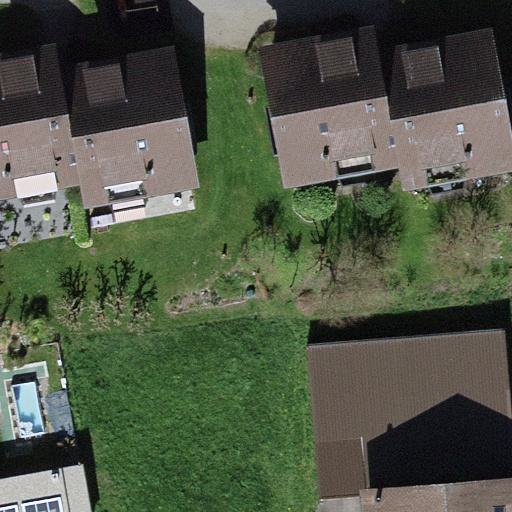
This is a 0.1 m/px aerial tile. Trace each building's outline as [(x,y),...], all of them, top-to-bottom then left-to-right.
[(367,35),(270,53),(291,171),(389,153),(367,35)] [(490,40),(393,58),(415,176),(511,158),(490,40)] [(45,57),(0,65),(0,186),(67,175),(45,57)] [(166,57),(69,74),(91,192),(188,175),(166,57)] [(499,355),(310,368),(319,511),(511,511),(511,484),(508,485),(499,355)] [(0,511),(77,511),(72,482),(0,493),(0,511)]
